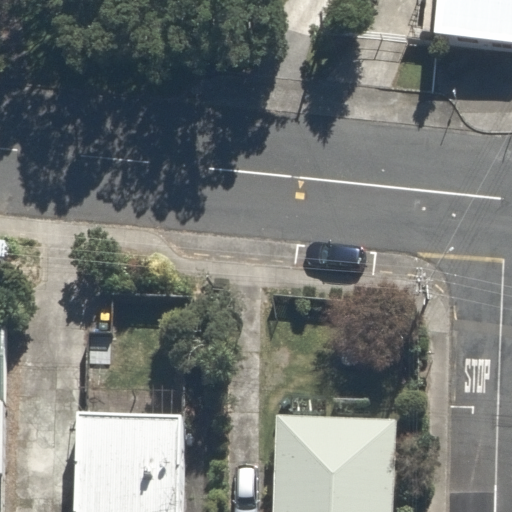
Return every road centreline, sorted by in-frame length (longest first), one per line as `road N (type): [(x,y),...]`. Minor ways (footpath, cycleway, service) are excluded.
road 1 (tertiary): [(0,164),(501,215)]
road 2 (residential): [(501,215),(489,511)]
